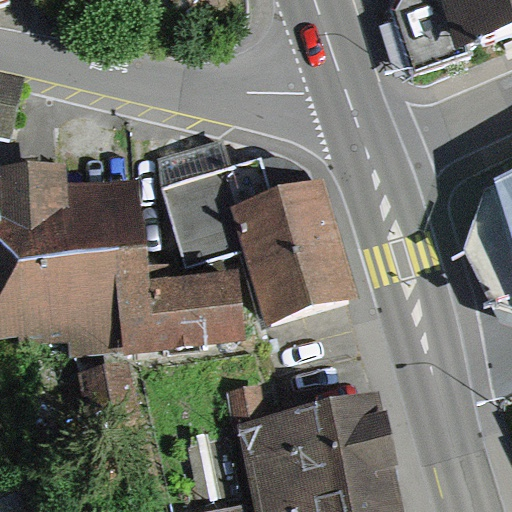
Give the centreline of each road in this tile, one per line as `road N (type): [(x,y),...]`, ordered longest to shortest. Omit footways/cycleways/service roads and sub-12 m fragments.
road 1 (secondary): [(474,511),(368,154)]
road 2 (residential): [(343,83),(311,95),(245,94),(0,47)]
road 3 (residential): [(511,102),(368,154)]
